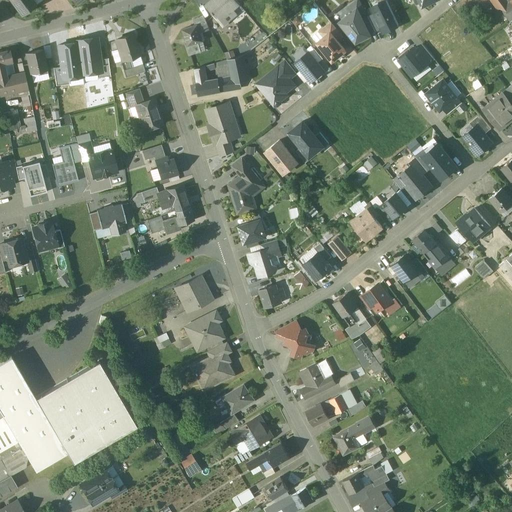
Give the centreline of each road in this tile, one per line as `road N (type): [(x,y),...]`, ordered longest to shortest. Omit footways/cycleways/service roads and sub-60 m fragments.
road 1 (residential): [(252,328),(323,295),(475,172)]
road 2 (residential): [(222,239),(145,1)]
road 3 (residential): [(222,239),(0,344)]
road 4 (residential): [(342,511),(252,328)]
road 5 (residential): [(475,172),(379,53)]
road 6 (residential): [(19,34),(145,1)]
road 7 (residential): [(379,53),(360,57),(277,124)]
